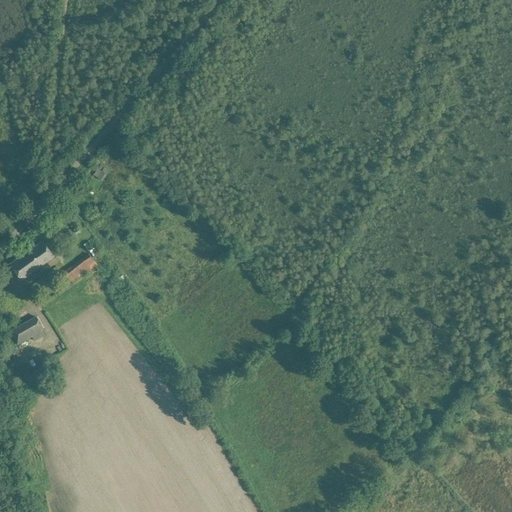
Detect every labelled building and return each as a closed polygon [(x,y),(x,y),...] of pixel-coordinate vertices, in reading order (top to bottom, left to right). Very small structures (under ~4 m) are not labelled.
[(97,168),(92,175),(102,181),(106,174),(105,174),(98,169),(97,168)] [(74,230),(69,234),(72,238),(80,232),(78,228),(74,230)] [(54,256),(42,241),(9,264),(21,280),(54,256)] [(89,252),(65,269),(71,277),(95,260),(89,252)] [(43,330),(35,316),(11,330),(17,345),(43,330)] [(43,457),(47,472),(57,469),(54,455),(43,457)]
